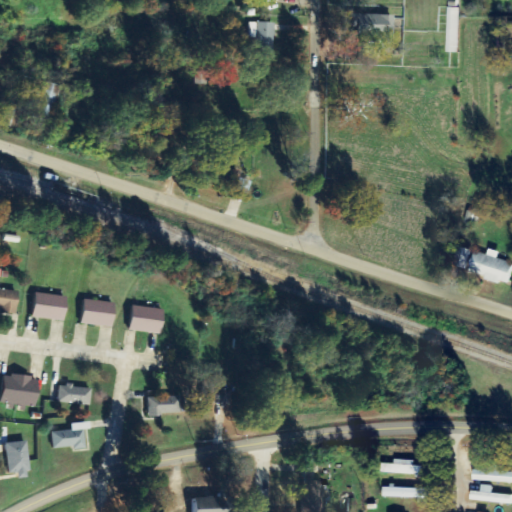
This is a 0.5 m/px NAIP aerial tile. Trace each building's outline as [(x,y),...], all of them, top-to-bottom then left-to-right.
[(460,54),(461,9),(450,9),(448,53),(460,54)] [(248,38),(256,38),(255,55),(273,56),(274,23),(249,23),(248,38)] [(31,118),(49,123),(59,87),(41,82),(31,118)] [(473,249),(460,248),(457,269),(471,270),(473,249)] [(472,274),(502,283),(503,282),(511,284),(511,283),(511,263),(500,259),(501,253),(491,250),(490,256),(478,253),(472,274)] [(0,307),(0,308),(0,309),(0,312),(15,315),(18,291),(0,289),(0,307)] [(66,295),(34,294),(33,318),(65,320),(66,295)] [(81,324),(113,327),(115,302),(83,299),(81,324)] [(163,309),(132,307),(130,331),(162,333),(163,309)] [(200,402),(231,405),(232,390),(219,389),(221,366),(203,365),(200,402)] [(39,378),(4,375),(1,403),(36,406),(39,378)] [(90,405),(91,387),(58,386),(57,404),(90,405)] [(180,396),(147,397),(148,415),(180,414),(180,396)] [(53,450),(88,447),(86,423),(71,424),(72,430),(51,432),(53,450)] [(6,443),(7,473),(17,473),(18,479),(29,478),(27,442),(6,443)] [(431,476),(432,467),(416,467),(416,461),(396,461),(396,466),(388,465),(387,475),(431,476)] [(476,482),(511,483),(511,472),(477,471),(476,482)] [(324,511),(323,481),(301,482),(302,511),(324,511)] [(483,493),(474,492),(473,502),(511,506),(511,496),(495,494),(495,487),(484,486),(483,493)] [(230,511),(230,493),(218,493),(218,498),(194,498),(194,511),(230,511)]
